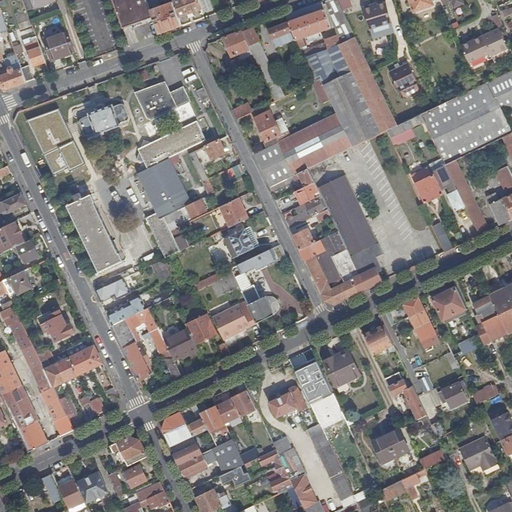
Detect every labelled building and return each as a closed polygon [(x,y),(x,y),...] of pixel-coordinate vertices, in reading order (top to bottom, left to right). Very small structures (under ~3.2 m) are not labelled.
[(22,0),(28,13),(56,2),(55,0),(22,0)] [(114,0),(125,30),(155,20),(152,11),(148,0),(114,0)] [(161,36),(182,28),(179,18),(174,3),(166,6),(164,0),(161,1),(163,7),(152,11),(155,20),(161,36)] [(182,0),(174,3),(179,18),(201,11),(196,0),(182,0)] [(321,80),(331,101),(337,114),(354,149),(388,132),(391,139),(412,129),(426,123),(422,116),(399,127),(338,0),(333,0),(327,2),(339,37),(342,46),(340,47),(353,73),(341,79),(329,51),(306,59),(316,83),(321,80)] [(433,0),(409,0),(414,14),(436,7),(433,0)] [(511,15),(511,5),(511,2),(500,7),(505,19),(511,15)] [(323,4),(287,17),(290,23),(297,40),(298,41),(307,38),(309,43),(323,38),(321,32),(332,29),(323,4)] [(373,6),(364,9),(370,31),(393,25),(387,4),(376,8),(373,9),(373,6)] [(499,14),(493,16),(498,27),(503,25),(499,14)] [(297,40),(290,23),(270,32),(274,42),(276,41),(279,49),(297,40)] [(243,33),(259,68),(275,103),(284,98),(253,29),(243,33)] [(462,47),(470,64),(491,54),(493,57),(509,50),(500,30),(486,36),(487,39),(483,41),(482,38),(462,47)] [(68,33),(45,42),(53,61),(68,56),(75,53),(68,33)] [(243,33),(225,40),(233,58),(246,52),(255,70),(259,68),(243,33)] [(299,44),(306,59),(329,51),(340,47),(342,46),(339,37),(326,42),(326,44),(309,50),(308,47),(304,48),(302,44),(299,44)] [(34,68),(47,64),(37,38),(25,43),(34,68)] [(307,38),(298,41),(299,44),(302,44),(304,48),(308,47),(310,46),(309,43),(307,38)] [(15,49),(17,56),(23,53),(21,47),(15,49)] [(340,47),(329,51),(341,79),(353,73),(340,47)] [(0,88),(7,91),(27,84),(22,70),(17,56),(5,61),(10,74),(0,77),(0,88)] [(53,64),(69,59),(68,56),(53,61),(53,64)] [(409,65),(390,74),(400,93),(401,93),(417,85),(418,84),(409,65)] [(27,84),(36,81),(31,67),(22,70),(27,84)] [(511,72),(422,116),(426,123),(443,160),(446,166),(456,162),(503,138),(511,134),(511,130),(504,115),(511,111),(511,72)] [(149,121),(193,102),(186,85),(172,91),(167,80),(137,92),(149,121)] [(316,83),(314,84),(324,104),(331,101),(321,80),(316,83)] [(420,90),(417,85),(401,93),(404,98),(406,99),(419,93),(420,90)] [(212,103),(207,90),(199,94),(205,106),(212,103)] [(105,105),(106,108),(113,105),(114,107),(123,104),(121,100),(105,105)] [(106,108),(89,114),(90,116),(82,119),(80,122),(85,135),(88,136),(96,132),(97,134),(121,126),(120,124),(128,121),(130,118),(125,105),(123,104),(114,107),(113,105),(106,108)] [(249,105),(234,112),(238,121),(257,112),(256,108),(252,110),(249,105)] [(266,143),(268,148),(282,141),(284,140),(282,135),(290,132),(283,119),(277,122),(271,112),(256,119),(266,143)] [(256,155),(272,188),(289,180),(295,177),(309,170),(354,149),(337,114),(284,140),(282,141),(282,143),(256,155)] [(53,128),(56,126),(51,116),(33,125),(40,140),(36,142),(44,157),(69,145),(62,129),(58,131),(56,132),(53,128)] [(147,219),(167,260),(181,253),(172,232),(167,224),(165,219),(193,205),(170,159),(208,141),(198,121),(153,143),(145,141),(142,148),(140,149),(141,152),(138,160),(146,163),(149,169),(139,174),(158,214),(147,219)] [(412,129),(391,139),(395,146),(416,137),(412,129)] [(511,134),(503,138),(505,143),(511,139),(511,134)] [(488,199),(501,226),(511,220),(511,141),(508,144),(511,151),(511,174),(508,168),(496,174),(504,191),(511,188),(511,195),(499,201),(496,195),(488,199)] [(227,154),(221,142),(206,148),(212,161),(227,154)] [(209,180),(196,153),(191,156),(204,183),(209,180)] [(446,166),(443,160),(430,166),(433,175),(447,168),(446,166)] [(456,162),(446,166),(447,168),(466,207),(480,236),(490,231),(463,175),(462,175),(456,162)] [(247,175),(242,165),(228,172),(232,181),(247,175)] [(0,180),(12,174),(10,169),(10,167),(0,172),(0,180)] [(447,168),(433,175),(434,176),(441,191),(449,187),(452,194),(449,196),(456,212),(466,207),(447,168)] [(309,170),(295,177),(297,182),(300,181),(302,185),(304,184),(307,188),(316,184),(309,170)] [(423,179),(430,176),(427,170),(413,176),(417,184),(424,181),(423,179)] [(378,244),(377,244),(366,220),(358,204),(345,176),(318,189),(322,196),(329,210),(332,217),(339,232),(363,281),(366,279),(360,266),(383,255),(378,244)] [(441,191),(434,176),(431,178),(430,176),(423,179),(424,181),(417,184),(417,185),(425,203),(443,195),(441,191)] [(272,188),(271,188),(273,194),(292,185),(289,180),(272,188)] [(307,188),(297,193),(304,206),(322,196),(318,189),(316,184),(307,188)] [(203,186),(196,189),(200,197),(207,194),(203,186)] [(74,197),(80,195),(79,187),(69,188),(74,198),(74,197)] [(7,217),(28,207),(23,195),(5,203),(5,204),(0,205),(0,216),(5,214),(7,217)] [(83,200),(80,195),(74,197),(74,198),(77,203),(68,207),(100,275),(125,263),(121,255),(120,256),(92,196),(83,200)] [(287,222),(290,229),(316,216),(329,210),(322,196),(304,206),(298,208),(302,215),(287,222)] [(250,220),(240,199),(221,208),(231,229),(250,220)] [(202,200),(193,205),(165,219),(167,224),(174,221),(184,216),(187,221),(208,211),(202,200)] [(358,204),(366,220),(373,216),(365,200),(358,204)] [(320,223),(332,217),(329,210),(316,216),(320,223)] [(167,224),(172,232),(177,229),(178,229),(174,221),(167,224)] [(33,242),(34,241),(27,228),(9,237),(15,250),(19,248),(33,242)] [(172,232),(181,253),(191,248),(185,236),(181,237),(177,229),(172,232)] [(294,237),(301,251),(316,243),(309,229),(294,237)] [(246,230),(231,238),(239,257),(255,249),(246,230)] [(316,243),(301,251),(325,302),(335,305),(367,290),(363,281),(339,232),(316,243)] [(446,234),(439,238),(446,252),(453,249),(446,234)] [(41,259),(33,242),(19,248),(27,266),(41,259)] [(209,248),(215,263),(227,258),(220,243),(209,248)] [(287,257),(281,246),(253,259),(258,269),(277,260),(278,262),(287,257)] [(166,260),(154,265),(161,281),(173,276),(166,260)] [(250,261),(232,270),(235,276),(252,267),(250,261)] [(104,283),(107,288),(122,281),(136,274),(133,269),(104,283)] [(232,270),(198,286),(201,291),(214,285),(235,276),(232,270)] [(259,285),(266,280),(259,270),(252,275),(259,285)] [(9,294),(12,300),(13,301),(34,290),(26,273),(4,283),(9,294)] [(240,287),(235,276),(214,285),(219,297),(240,287)] [(107,288),(97,293),(104,307),(122,298),(121,296),(124,295),(120,287),(124,285),(122,281),(107,288)] [(0,298),(9,294),(4,283),(0,285),(0,298)] [(249,307),(258,323),(275,315),(279,313),(280,310),(277,302),(274,298),(270,297),(267,298),(266,297),(261,300),(254,286),(242,292),(249,307)] [(468,310),(458,288),(434,299),(444,321),(468,310)] [(485,324),(477,328),(482,340),(490,336),(494,343),(511,333),(511,288),(476,306),(485,324)] [(130,305),(108,316),(113,326),(147,310),(140,296),(129,302),(130,305)] [(436,332),(420,299),(405,306),(423,342),(439,334),(438,331),(436,332)] [(45,393),(43,395),(48,407),(61,401),(60,400),(55,389),(43,364),(40,356),(30,338),(24,324),(13,301),(12,300),(9,302),(10,304),(3,307),(6,313),(2,315),(8,328),(13,326),(45,393)] [(236,334),(258,323),(249,307),(228,317),(236,334)] [(147,310),(113,326),(132,366),(140,382),(150,377),(153,374),(150,362),(140,342),(142,342),(135,328),(146,323),(151,333),(144,337),(145,340),(152,336),(161,355),(163,354),(166,359),(165,359),(169,369),(166,371),(168,374),(171,373),(176,382),(183,379),(175,361),(165,341),(149,309),(147,310)] [(68,328),(61,313),(52,317),(55,321),(43,327),(47,335),(52,332),(57,344),(76,335),(72,326),(68,328)] [(187,326),(189,329),(196,345),(217,335),(208,315),(187,326)] [(28,322),(24,324),(30,338),(35,336),(28,322)] [(395,347),(385,327),(366,336),(375,356),(395,347)] [(189,329),(165,341),(175,361),(199,350),(196,345),(189,329)] [(490,336),(482,340),(486,346),(494,343),(490,336)] [(465,354),(479,347),(473,337),(459,344),(465,354)] [(226,358),(232,355),(226,343),(220,346),(226,358)] [(448,343),(447,344),(444,345),(448,355),(453,353),(448,343)] [(69,355),(81,349),(80,346),(67,352),(69,355)] [(83,354),(92,371),(104,365),(96,348),(83,354)] [(40,356),(43,364),(49,361),(55,358),(52,350),(40,356)] [(31,454),(50,444),(39,422),(40,421),(7,352),(0,355),(0,390),(26,445),(29,452),(31,454)] [(79,378),(92,371),(83,354),(71,360),(79,378)] [(360,377),(349,354),(335,361),(334,359),(325,364),(337,388),(360,377)] [(425,367),(419,356),(409,361),(415,372),(425,367)] [(467,357),(457,362),(461,370),(470,366),(467,357)] [(67,384),(79,378),(71,360),(59,366),(67,384)] [(55,389),(67,384),(59,366),(53,368),(49,361),(43,364),(55,389)] [(315,361),(294,371),(304,391),(325,382),(315,361)] [(419,421),(428,417),(410,380),(406,382),(402,373),(387,380),(395,397),(405,392),(419,421)] [(435,390),(429,378),(420,383),(425,395),(435,390)] [(243,396),(234,400),(242,417),(252,413),(258,410),(249,392),(245,383),(238,386),(243,396)] [(468,400),(460,384),(441,393),(446,403),(449,401),(453,408),(468,400)] [(496,386),(474,396),(478,405),(489,400),(501,395),(496,386)] [(299,413),(308,408),(299,388),(294,387),(291,389),(290,392),(290,394),(271,403),(278,419),(284,416),(285,419),(288,417),(287,415),(298,410),(299,413)] [(107,393),(117,412),(118,412),(121,401),(115,389),(107,393)] [(61,401),(72,425),(80,422),(68,397),(60,400),(61,401)] [(92,403),(98,416),(106,412),(100,399),(92,403)] [(242,417),(234,400),(223,405),(218,407),(227,425),(242,417)] [(72,425),(61,401),(48,407),(64,438),(75,432),(72,425)] [(197,406),(192,409),(196,415),(201,413),(197,406)] [(227,425),(218,407),(202,415),(204,420),(210,429),(219,448),(234,440),(227,425)] [(0,430),(9,426),(1,409),(0,410),(0,409),(0,430)] [(511,436),(511,418),(509,412),(493,420),(502,441),(503,441),(511,436)] [(189,427),(182,413),(168,420),(164,431),(172,448),(194,437),(189,427)] [(415,423),(412,417),(406,420),(409,426),(415,423)] [(200,434),(210,429),(204,420),(189,427),(194,437),(195,437),(200,434)] [(439,439),(446,435),(441,422),(433,426),(439,439)] [(357,502),(320,425),(308,431),(346,508),(357,502)] [(209,453),(219,448),(210,429),(200,434),(209,453)] [(410,452),(400,431),(374,443),(384,464),(410,452)] [(511,436),(503,441),(510,456),(511,455),(511,436)] [(195,437),(194,437),(172,448),(176,455),(198,445),(195,437)] [(131,438),(112,448),(115,454),(121,452),(125,460),(121,462),(122,465),(126,463),(147,454),(141,442),(131,438)] [(325,511),(320,502),(318,502),(306,477),(308,476),(295,449),(293,450),(288,438),(274,444),(278,451),(293,483),(307,511),(325,511)] [(500,465),(487,438),(461,451),(471,472),(483,466),(486,472),(500,465)] [(246,465),(242,457),(234,440),(219,448),(209,453),(203,455),(181,466),(186,477),(209,466),(208,465),(220,460),(227,474),(230,472),(246,465)] [(19,457),(29,452),(26,445),(16,451),(19,457)] [(181,466),(203,455),(198,445),(176,455),(181,466)] [(262,458),(258,450),(242,457),(246,465),(252,462),(260,458),(262,458)] [(293,483),(278,451),(262,458),(260,458),(264,466),(276,461),(278,464),(277,467),(281,474),(283,475),(285,478),(273,484),(276,492),(293,483)] [(445,451),(422,462),(426,471),(427,471),(449,460),(445,451)] [(460,457),(457,451),(450,454),(453,460),(460,457)] [(110,458),(103,461),(110,477),(116,474),(118,473),(110,458)] [(250,474),(246,465),(230,472),(234,482),(250,474)] [(125,475),(132,490),(148,482),(141,467),(125,475)] [(54,475),(66,500),(70,509),(78,505),(80,511),(90,511),(87,505),(78,485),(70,468),(54,475)] [(101,474),(78,485),(87,505),(110,494),(101,474)] [(116,474),(110,477),(116,490),(122,486),(116,474)] [(381,493),(372,474),(350,485),(358,504),(381,493)] [(54,475),(45,480),(56,505),(66,500),(54,475)] [(409,492),(413,501),(419,498),(414,487),(421,483),(417,475),(404,482),(409,492)] [(386,503),(409,492),(404,482),(381,493),(386,503)] [(165,492),(161,484),(137,495),(138,497),(130,501),(133,508),(140,505),(148,501),(165,492)] [(197,499),(203,511),(215,511),(224,508),(224,510),(232,506),(228,496),(227,496),(226,494),(221,496),(218,489),(197,499)] [(172,505),(165,492),(148,501),(153,511),(160,507),(161,510),(172,505)] [(511,511),(511,503),(493,511),(511,511)]
